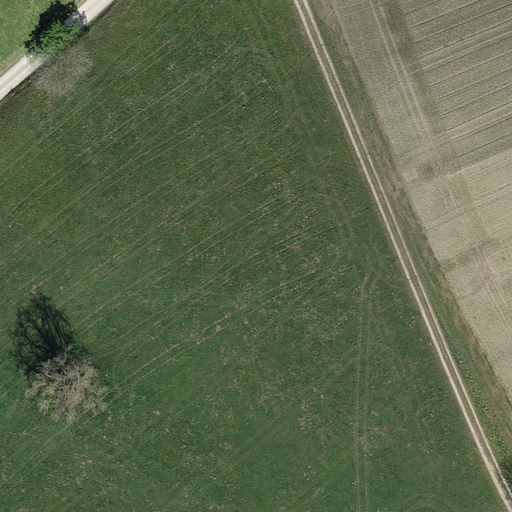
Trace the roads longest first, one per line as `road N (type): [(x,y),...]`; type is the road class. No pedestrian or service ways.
road 1 (track): [(296,0),(511,506)]
road 2 (track): [(0,84),(97,0)]
